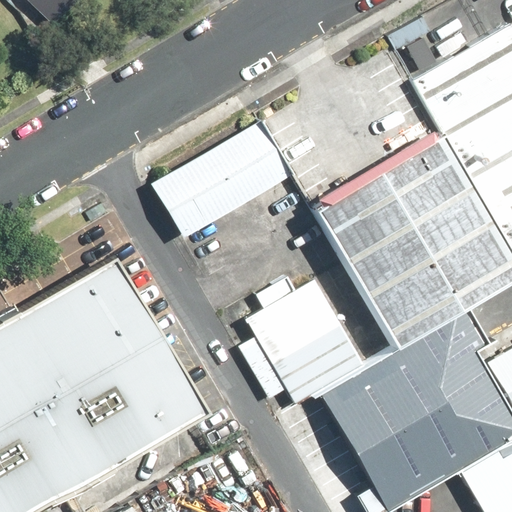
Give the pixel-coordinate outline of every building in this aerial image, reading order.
[(33,0),(60,25),(84,0),(33,0)] [(436,140),(511,276),(511,30),(505,19),(400,77),(436,140)] [(249,125),(139,186),(170,241),(280,180),(249,125)] [(511,276),(436,140),(304,213),(331,261),(382,351),(511,279),(511,276)] [(0,511),(11,511),(185,411),(96,260),(0,316),(0,511)] [(289,405),(307,395),(383,353),(382,351),(331,261),(238,314),(289,405)] [(369,507),(511,427),(511,417),(454,313),(383,353),(307,395),(369,507)] [(511,347),(486,362),(511,408),(511,347)] [(511,511),(511,435),(452,469),(476,511),(511,511)]
